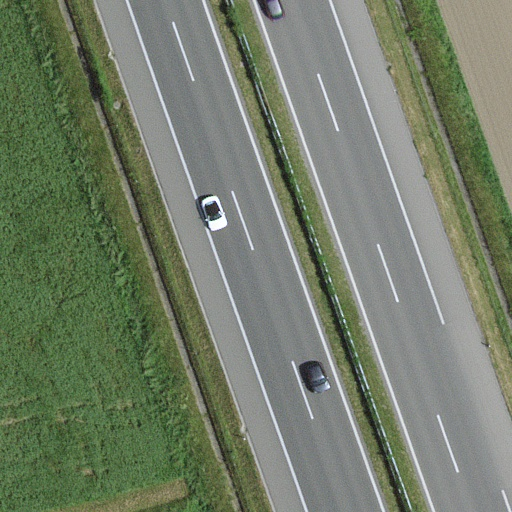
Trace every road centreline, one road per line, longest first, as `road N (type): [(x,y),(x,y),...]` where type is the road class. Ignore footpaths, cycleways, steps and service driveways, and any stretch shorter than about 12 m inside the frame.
road 1 (track): [(18,511),(168,476),(9,0)]
road 2 (motorway): [(474,511),(293,0)]
road 3 (motorway): [(165,0),(345,511)]
